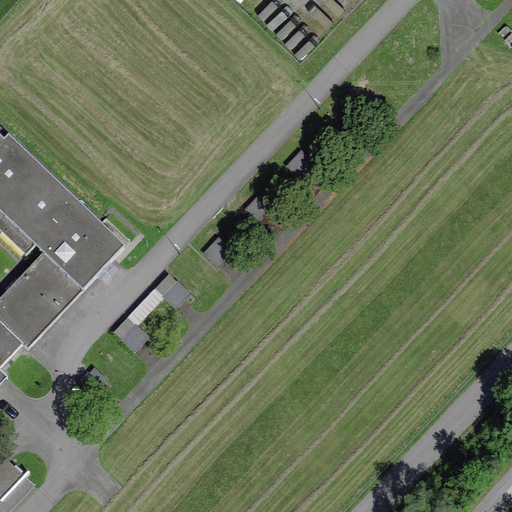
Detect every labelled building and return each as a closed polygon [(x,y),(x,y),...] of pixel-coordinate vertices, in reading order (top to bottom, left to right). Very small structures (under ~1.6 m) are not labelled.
[(43,255),(0,299),(0,322),(23,345),(29,350),(126,248),(0,129),(0,232),(26,257),(35,248),(43,255)] [(302,153),(288,168),(299,178),(313,164),(302,153)] [(261,197),(247,211),(258,222),(272,207),(261,197)] [(219,240),(205,255),(216,265),(230,251),(219,240)] [(178,284),(164,298),(175,309),(189,294),(178,284)] [(0,369),(23,345),(0,322),(0,369)] [(137,327),(123,342),(134,352),(148,338),(137,327)] [(95,371),(82,385),(93,396),(106,381),(95,371)] [(0,511),(6,511),(32,486),(7,463),(0,470),(0,511)]
